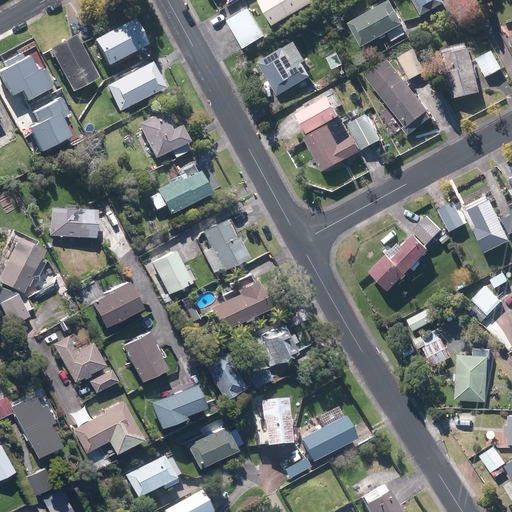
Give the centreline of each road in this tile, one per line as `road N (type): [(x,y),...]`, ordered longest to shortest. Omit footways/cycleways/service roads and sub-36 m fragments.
road 1 (residential): [(462,511),(299,242)]
road 2 (residential): [(299,242),(169,0)]
road 3 (residential): [(511,128),(299,242)]
